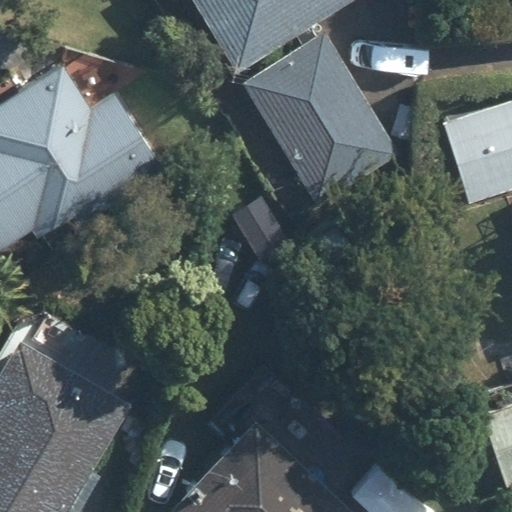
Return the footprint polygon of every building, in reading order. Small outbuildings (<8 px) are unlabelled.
[(199,0),(242,66),(346,0),(199,0)] [(401,142),(325,23),(247,73),(323,193),(401,142)] [(39,232),(166,163),(125,88),(92,105),(67,58),(0,93),(0,238),(33,220),(39,232)] [(511,107),(465,109),(469,189),(511,186),(511,107)] [(106,465),(94,458),(132,395),(21,329),(0,364),(0,511),(62,511),(68,503),(80,510),(106,465)] [(511,398),(483,407),(506,482),(511,480),(511,398)] [(370,511),(265,410),(170,508),(173,511),(370,511)]
